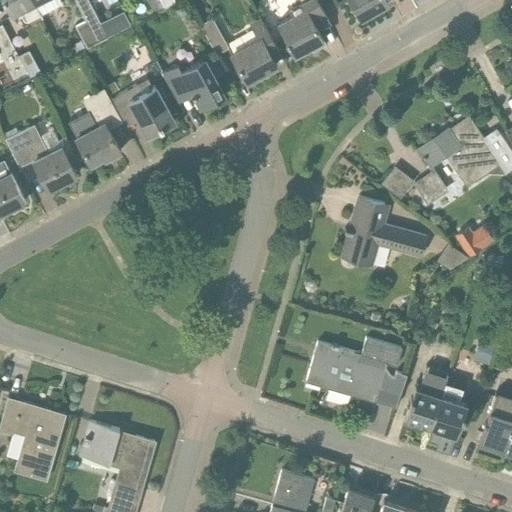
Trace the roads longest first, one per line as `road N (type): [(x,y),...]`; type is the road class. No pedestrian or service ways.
road 1 (residential): [(511,498),(204,401)]
road 2 (residential): [(236,130),(254,161),(258,205),(204,401)]
road 3 (residential): [(473,0),(236,130)]
road 4 (residential): [(0,261),(236,130)]
road 5 (residential): [(204,401),(0,328)]
